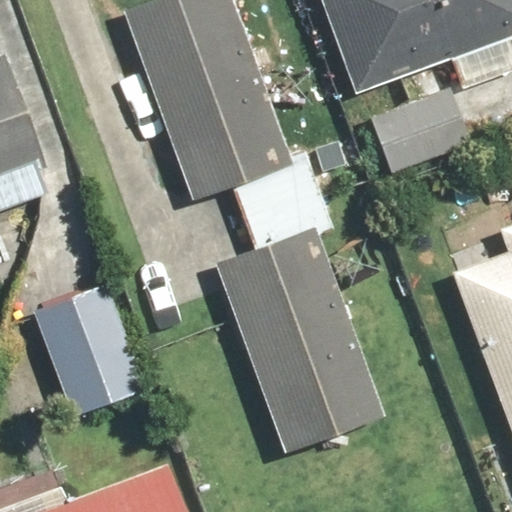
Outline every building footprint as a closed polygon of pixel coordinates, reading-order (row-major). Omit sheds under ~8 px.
[(316,235),(333,229),(302,146),(285,153),(227,0),(158,0),(120,14),(191,206),(232,191),(252,244),(210,260),(282,455),(383,417),(316,235)] [(511,29),(511,0),(309,0),(352,98),(511,29)] [(0,241),(19,233),(11,215),(54,196),(0,73),(0,241)] [(503,255),(448,276),(511,449),(511,223),(494,230),(503,255)] [(103,285),(32,314),(75,419),(145,390),(103,285)] [(177,511),(159,464),(68,500),(56,470),(0,492),(0,511),(177,511)]
